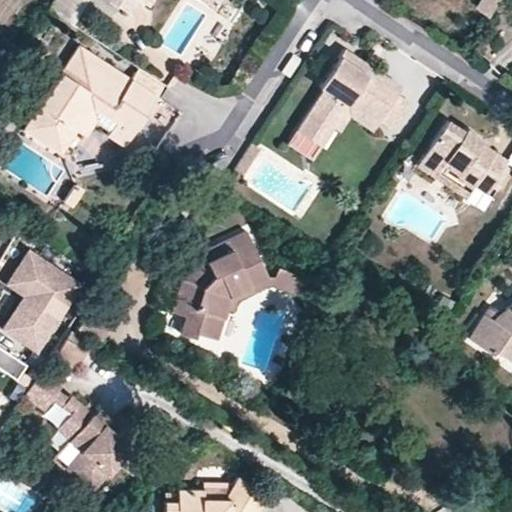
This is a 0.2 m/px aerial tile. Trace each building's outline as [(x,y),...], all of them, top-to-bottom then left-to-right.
[(52,0),(49,6),(65,17),(76,0),(52,0)] [(119,0),(137,11),(142,3),(144,0),(119,0)] [(490,13),(496,0),(477,0),(475,5),(490,13)] [(154,92),(129,77),(76,42),(21,125),(58,150),(74,126),(90,102),(100,109),(113,117),(130,128),(142,110),(154,92)] [(293,130),(311,142),(323,123),(329,127),(338,114),(343,118),(348,110),(374,126),(393,96),(399,87),(391,82),(374,71),(369,79),(353,69),(358,61),(340,50),(317,86),(320,88),(293,130)] [(374,71),(358,61),(353,69),(369,79),(374,71)] [(162,80),(138,64),(129,77),(154,92),(162,80)] [(393,96),(374,126),(389,135),(408,106),(393,96)] [(90,102),(74,126),(84,133),(100,109),(90,102)] [(323,123),(311,142),(320,147),(329,132),(337,137),(348,121),(369,134),(374,126),(348,110),(343,118),(338,114),(329,127),(323,123)] [(122,141),(130,128),(113,117),(105,130),(122,141)] [(444,118),(419,156),(436,168),(444,156),(461,167),(456,173),(472,184),(475,181),(486,188),(507,158),(481,142),(484,138),(472,130),(464,125),(460,129),(444,118)] [(436,168),(419,156),(413,165),(464,199),(470,190),(436,168)] [(183,315),(174,332),(187,339),(190,334),(210,345),(228,314),(232,304),(269,279),(242,233),(227,239),(233,249),(207,268),(212,278),(203,291),(182,279),(167,305),(183,315)] [(185,273),(182,279),(203,291),(212,278),(207,268),(233,249),(227,239),(195,261),(185,273)] [(76,282),(28,253),(15,276),(38,290),(13,330),(38,345),(76,282)] [(301,275),(281,289),(304,300),(315,281),(301,275)] [(232,304),(228,314),(235,318),(277,290),(269,279),(232,304)] [(94,301),(78,327),(100,341),(116,315),(94,301)] [(497,352),(511,360),(511,303),(499,312),(495,320),(485,313),(468,337),(493,354),(497,352)] [(157,322),(174,332),(183,315),(167,305),(157,322)] [(93,342),(72,329),(56,355),(77,368),(93,342)] [(24,366),(0,350),(0,369),(16,380),(24,366)] [(58,396),(64,389),(44,373),(23,399),(43,415),(50,406),(58,396)] [(67,403),(58,396),(50,406),(59,413),(67,403)] [(70,399),(67,403),(59,413),(68,420),(65,425),(78,435),(71,443),(84,453),(75,465),(79,468),(84,473),(78,481),(95,494),(133,448),(108,428),(105,426),(103,429),(96,423),(98,421),(95,419),(70,399)] [(108,428),(113,421),(101,411),(95,419),(98,421),(96,423),(103,429),(105,426),(108,428)] [(42,452),(78,481),(84,473),(79,468),(75,465),(84,453),(71,443),(78,435),(65,425),(42,452)] [(176,502),(164,503),(164,511),(254,511),(267,490),(239,472),(224,492),(202,497),(199,487),(173,485),(174,493),(176,502)] [(224,492),(234,478),(197,481),(199,487),(202,497),(224,492)] [(163,496),(164,503),(176,502),(174,493),(163,496)]
